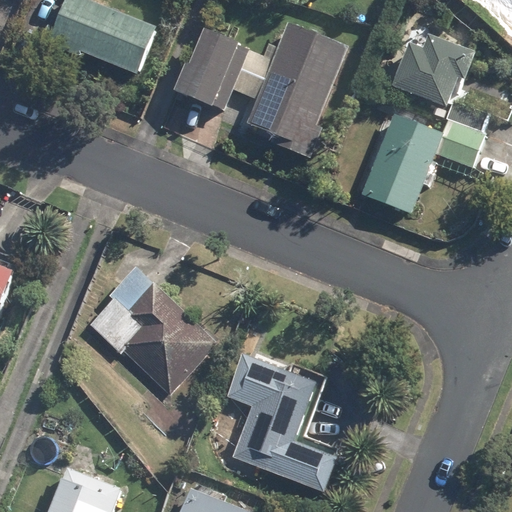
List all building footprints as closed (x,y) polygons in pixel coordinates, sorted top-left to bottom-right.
[(156,28),(87,0),(66,0),(56,27),(50,24),(43,40),(80,55),(81,50),(138,73),(156,28)] [(346,34),(369,41),(372,29),(350,22),(346,34)] [(289,23),(248,124),(278,136),(275,146),(312,161),(325,129),(319,126),(352,47),(289,23)] [(215,107),(241,44),(206,30),(192,64),(188,63),(177,91),(215,107)] [(393,86),(449,108),(461,78),(468,81),(478,52),(430,34),(425,48),(411,43),(393,86)] [(364,196),(413,214),(437,155),(474,168),(487,134),(452,120),(447,133),(395,114),(364,196)] [(0,311),(15,272),(0,266),(0,311)] [(124,352),(171,396),(220,344),(139,268),(112,297),(114,299),(90,324),(122,355),(124,352)] [(233,456),(326,495),(340,459),(297,442),(320,385),(244,354),(227,397),(253,407),(233,456)] [(114,511),(123,490),(68,468),(50,511),(114,511)] [(182,511),(248,511),(192,489),(182,511)]
